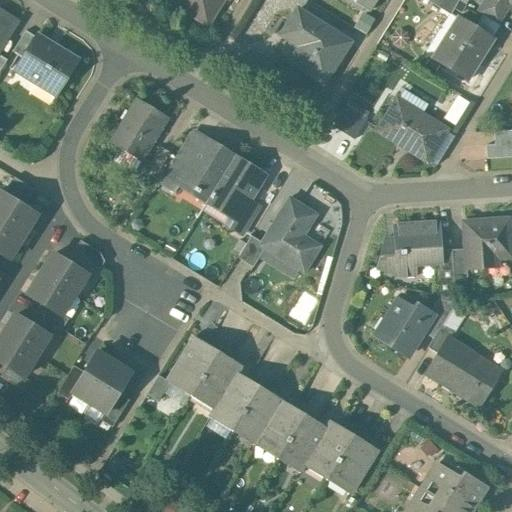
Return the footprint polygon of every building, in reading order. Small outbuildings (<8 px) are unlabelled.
[(179,0),(176,5),(206,24),(220,0),(179,0)] [(458,1),(456,0),(428,0),(428,1),(450,14),(458,1)] [(507,9),(493,0),(485,0),(478,13),(497,25),(507,9)] [(511,0),(493,0),(507,9),(511,11),(511,0)] [(350,44),(297,10),(283,32),(302,44),(290,63),(324,85),(350,44)] [(0,47),(15,23),(0,13),(0,47)] [(493,41),(457,19),(442,43),(446,45),(436,62),(467,82),(493,41)] [(25,31),(12,52),(22,59),(35,38),(25,31)] [(77,61),(36,36),(35,38),(22,59),(14,71),(35,84),(30,92),(50,104),(55,96),(56,96),(77,61)] [(272,67),(250,53),(241,66),(264,80),(272,67)] [(136,99),(109,142),(141,162),(168,119),(136,99)] [(418,117),(395,103),(377,132),(426,162),(445,130),(420,115),(418,117)] [(367,119),(346,106),(333,127),(354,140),(367,119)] [(511,130),(494,132),(494,145),(485,146),(486,159),(511,157),(511,130)] [(234,157),(204,139),(192,160),(179,180),(181,182),(193,189),(192,190),(196,193),(197,191),(208,198),(234,157)] [(160,147),(148,166),(158,173),(170,153),(160,147)] [(181,154),(162,185),(174,193),(181,182),(179,180),(192,160),(181,154)] [(234,157),(208,198),(235,215),(237,215),(246,200),(262,174),(234,157)] [(33,190),(13,178),(3,195),(23,207),(33,190)] [(3,195),(0,193),(0,223),(23,238),(36,216),(23,207),(3,195)] [(316,215),(288,198),(261,242),(258,246),(264,249),(303,273),(317,251),(300,241),(316,215)] [(246,200),(237,215),(235,215),(228,227),(241,235),(258,207),(246,200)] [(507,221),(463,224),(465,250),(466,270),(487,269),(487,259),(509,258),(507,221)] [(23,238),(0,223),(0,254),(9,260),(23,238)] [(438,224),(393,226),(394,246),(383,246),(377,268),(398,275),(398,274),(405,274),(405,276),(415,276),(414,266),(433,265),(440,264),(439,251),(438,224)] [(251,236),(237,259),(252,268),(264,249),(258,246),(261,242),(251,236)] [(99,253),(80,241),(72,253),(99,270),(104,262),(99,253)] [(465,250),(451,251),(453,279),(466,278),(466,270),(465,250)] [(451,251),(439,251),(440,264),(433,265),(435,298),(438,299),(454,304),(453,279),(451,251)] [(99,270),(72,253),(66,263),(86,276),(86,277),(93,281),(99,270)] [(66,263),(52,255),(40,275),(74,296),(86,277),(86,276),(66,263)] [(74,296),(40,275),(27,295),(41,304),(61,316),(74,296)] [(438,299),(429,314),(432,316),(422,333),(433,340),(441,326),(455,304),(454,304),(438,299)] [(411,309),(397,301),(377,334),(408,354),(422,333),(432,316),(429,314),(414,304),(411,309)] [(61,316),(41,304),(34,314),(61,331),(68,320),(61,316)] [(441,326),(452,333),(466,311),(455,304),(441,326)] [(61,331),(34,314),(28,324),(48,337),(48,338),(55,342),(61,331)] [(28,324),(14,316),(2,336),(36,357),(48,338),(48,337),(28,324)] [(437,355),(445,341),(447,342),(452,333),(441,326),(433,340),(427,349),(437,355)] [(36,357),(2,336),(0,338),(0,363),(23,378),(36,357)] [(194,341),(171,378),(193,392),(216,355),(194,341)] [(447,342),(445,341),(437,355),(425,373),(478,406),(498,374),(447,342)] [(84,373),(71,394),(72,394),(88,404),(113,363),(96,353),(84,373)] [(216,355),(193,392),(216,406),(235,376),(239,369),(216,355)] [(113,363),(88,404),(104,414),(105,414),(118,394),(130,374),(113,363)] [(73,366),(56,394),(68,401),(72,394),(71,394),(84,373),(73,366)] [(216,406),(212,412),(235,426),(257,390),(235,376),(216,406)] [(170,385),(158,377),(146,395),(159,403),(170,385)] [(257,390),(235,426),(257,440),(280,403),(257,390)] [(129,401),(118,394),(105,414),(104,414),(100,421),(112,428),(129,401)] [(302,417),(280,403),(257,440),(280,454),(302,417)] [(325,431),(302,417),(280,454),(302,468),(307,461),(321,438),(325,431)] [(321,438),(307,461),(329,475),(352,438),(329,425),(325,431),(321,438)] [(352,438),(329,475),(352,489),(374,452),(352,438)] [(462,481),(437,465),(427,481),(436,487),(430,495),(456,511),(457,511),(463,504),(471,509),(478,497),(459,486),(462,481)] [(485,487),(466,476),(462,481),(459,486),(478,497),(485,487)] [(456,511),(430,495),(424,506),(415,500),(407,511),(456,511)]
